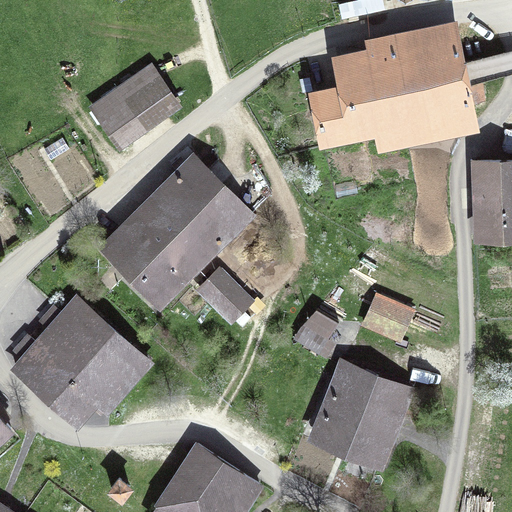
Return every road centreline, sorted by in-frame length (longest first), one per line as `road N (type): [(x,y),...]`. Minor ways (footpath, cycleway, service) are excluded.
road 1 (residential): [(445,511),(466,364),(461,161),(511,85)]
road 2 (unclassified): [(0,366),(63,430),(200,433),(351,511)]
road 3 (residential): [(507,4),(333,35),(275,61),(224,100)]
road 4 (residential): [(224,100),(0,286)]
road 5 (track): [(224,100),(259,143),(288,202),(297,234),(287,263)]
road 6 (track): [(209,437),(252,354),(267,296)]
